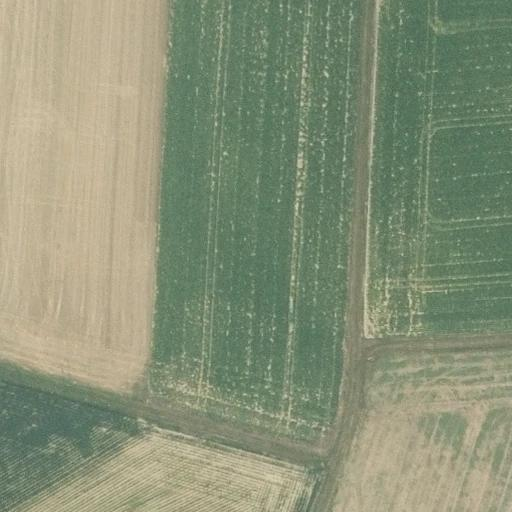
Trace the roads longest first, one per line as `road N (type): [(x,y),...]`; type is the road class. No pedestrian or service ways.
road 1 (track): [(317,511),(348,405),(373,0)]
road 2 (track): [(331,465),(0,378)]
road 3 (track): [(511,334),(354,340)]
